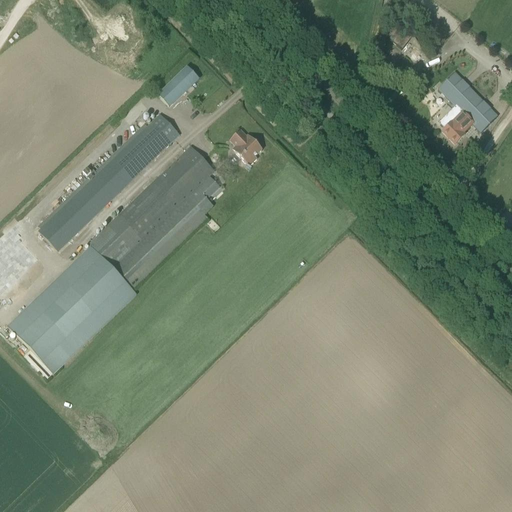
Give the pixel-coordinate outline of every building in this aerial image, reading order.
[(43,0),(42,1),(40,0),(34,0),(25,10),(38,22),(19,42),(32,53),(75,7),(67,0),(43,0)] [(409,12),(413,2),(409,0),(388,0),(387,4),(409,12)] [(445,42),(460,22),(430,0),(426,0),(413,18),(445,42)] [(395,30),(387,40),(401,51),(409,42),(395,30)] [(191,88),(198,80),(187,68),(179,76),(157,97),(168,109),(191,88)] [(454,74),(437,91),(454,108),(438,124),(444,130),(441,133),(454,146),(461,139),(464,136),(473,127),(480,134),(497,118),(454,74)] [(0,315),(2,317),(69,253),(63,248),(179,137),(159,116),(147,128),(145,126),(95,174),(91,170),(88,173),(86,170),(82,174),(88,181),(36,231),(27,222),(0,248),(0,315)] [(240,132),(229,142),(237,151),(234,154),(238,158),(248,168),(256,161),(254,159),(261,152),(253,143),(250,140),(247,137),(246,138),(240,132)] [(89,249),(6,328),(9,332),(29,353),(25,357),(47,380),(52,376),(52,377),(136,298),(131,293),(116,277),(200,195),(195,191),(214,173),(190,148),(87,247),(89,249)] [(200,195),(116,277),(131,293),(206,220),(203,217),(212,209),(206,202),(200,195)]
